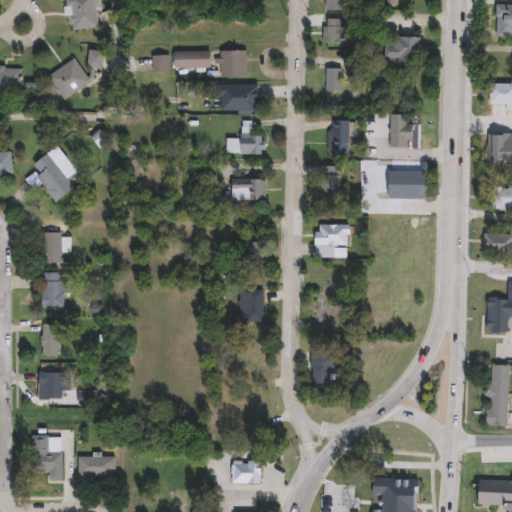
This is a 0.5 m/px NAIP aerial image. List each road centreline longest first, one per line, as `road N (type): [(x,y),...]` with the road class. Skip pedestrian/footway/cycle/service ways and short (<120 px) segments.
road 1 (residential): [(300,416),(291,387),(299,0)]
road 2 (primary): [(452,249),(426,357),(403,389),(324,458),(292,511)]
road 3 (primary): [(445,511),(458,346),(452,249)]
road 4 (primary): [(452,249),(458,0)]
road 5 (residential): [(0,346),(4,511)]
